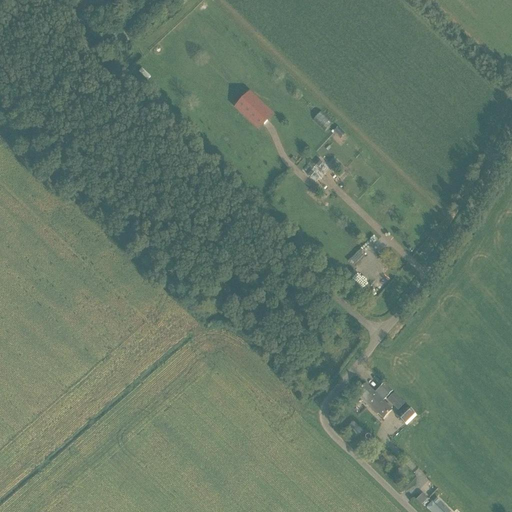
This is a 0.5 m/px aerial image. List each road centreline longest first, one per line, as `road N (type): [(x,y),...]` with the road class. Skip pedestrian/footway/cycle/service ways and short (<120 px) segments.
road 1 (unclassified): [(63,0),(112,86),(381,335)]
road 2 (unclassified): [(511,132),(452,243),(381,335)]
road 3 (unclassified): [(412,511),(324,418),(381,335)]
